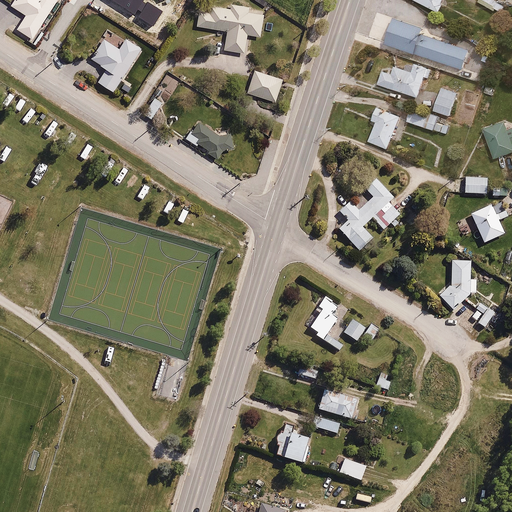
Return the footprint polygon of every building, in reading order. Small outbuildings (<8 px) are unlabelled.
[(15,28),(39,42),(46,31),(40,27),(55,0),(13,0),(11,4),(25,13),(15,28)] [(260,34),(265,4),(240,0),(227,0),(226,7),(210,4),(209,11),(198,10),(196,24),(228,29),(224,48),(244,51),(247,32),(260,34)] [(441,1),(441,0),(421,0),(440,10),(444,3),(441,1)] [(504,4),(497,0),(479,0),(500,11),(504,4)] [(391,20),(383,43),(461,69),(469,46),(391,20)] [(113,90),(141,45),(127,36),(119,48),(102,38),(90,58),(105,68),(97,80),(113,90)] [(391,70),(384,67),(379,83),(421,96),(431,65),(418,61),(417,65),(408,63),(406,69),(393,65),(391,70)] [(281,77),(254,69),(247,92),(274,100),(281,77)] [(498,86),(486,81),(482,92),(493,97),(498,86)] [(458,92),(442,87),(435,108),(451,114),(458,92)] [(162,101),(154,95),(143,110),(152,116),(162,101)] [(401,112),(379,103),(372,121),(377,123),(371,140),(388,146),(401,112)] [(439,114),(410,105),(406,120),(449,134),(451,127),(437,122),(439,114)] [(511,124),(509,126),(505,118),(485,126),(497,157),(511,151),(511,124)] [(217,158),(223,149),(234,148),(229,130),(219,133),(198,119),(186,137),(217,158)] [(487,174),(465,175),(465,193),(487,193),(487,174)] [(394,197),(374,176),(364,185),(374,196),(360,210),(351,200),(339,212),(348,221),(339,229),(358,250),(373,236),(363,226),(373,217),(384,230),(401,213),(390,201),(394,197)] [(502,186),(491,184),(490,196),(500,197),(502,186)] [(499,220),(509,216),(501,198),(471,211),(483,241),(504,232),(499,220)] [(437,295),(452,310),(470,293),(476,293),(476,279),(469,279),(470,259),(451,259),(451,283),(450,282),(437,295)] [(511,266),(504,263),(497,277),(510,283),(511,278),(511,266)] [(316,310),(320,313),(310,328),(317,332),(315,335),(338,350),(342,344),(327,334),(339,316),(334,313),(339,305),(325,296),(316,310)] [(495,309),(481,301),(471,318),(485,326),(495,309)] [(353,319),(344,333),(359,342),(362,338),(368,328),(353,319)] [(381,328),(371,322),(368,328),(362,338),(372,344),(381,328)] [(301,361),(297,373),(317,380),(321,368),(301,361)] [(388,373),(380,370),(375,384),(389,389),(391,382),(386,380),(388,373)] [(325,388),(319,408),(352,418),(358,398),(325,388)] [(318,416),(314,428),(337,434),(340,423),(318,416)] [(293,424),(287,422),(278,453),(300,459),(308,434),(291,429),(293,424)] [(344,455),(338,471),(363,480),(368,463),(344,455)] [(301,467),(298,473),(322,482),(324,475),(301,467)] [(282,511),(284,506),(260,500),(257,511),(282,511)]
